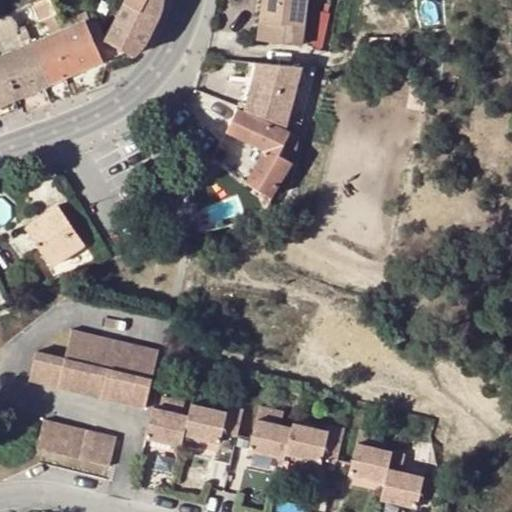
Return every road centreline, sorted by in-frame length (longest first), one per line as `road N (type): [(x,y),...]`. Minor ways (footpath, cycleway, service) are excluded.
road 1 (residential): [(119,504),(132,425),(25,397),(12,377),(16,353),(62,316),(166,332)]
road 2 (secondary): [(190,0),(176,41),(148,81),(102,113),(0,149)]
road 3 (residential): [(0,494),(12,488),(119,504)]
